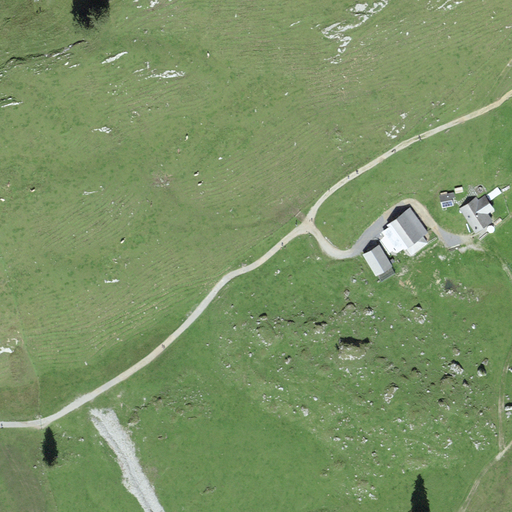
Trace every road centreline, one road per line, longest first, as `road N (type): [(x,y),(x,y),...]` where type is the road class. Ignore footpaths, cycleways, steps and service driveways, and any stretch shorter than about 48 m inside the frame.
road 1 (track): [(511,93),(333,189),(306,224),(228,277),(144,363),(42,422),(0,425)]
road 2 (track): [(306,224),(330,251),(344,254),(405,202),(419,206),(438,231),(478,245)]
